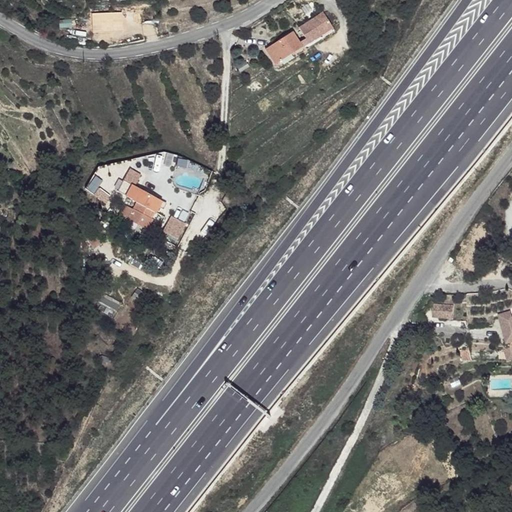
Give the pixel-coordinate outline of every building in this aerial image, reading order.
[(306,21),(305,19),(295,26),(303,37),(305,41),(329,25),(319,10),(309,17),(310,19),(306,21)] [(289,30),(262,47),(272,62),(298,45),(296,42),(289,30)] [(121,183),(130,187),(135,179),(125,175),(121,183)] [(130,187),(121,183),(115,194),(125,198),(136,204),(153,213),(156,214),(158,209),(161,202),(130,187)] [(153,213),(136,204),(132,211),(150,220),(153,213)] [(132,211),(122,206),(117,216),(127,222),(132,211)] [(150,220),(132,211),(127,222),(146,231),(151,221),(150,220)] [(185,225),(170,218),(163,232),(178,239),(185,225)] [(97,309),(115,313),(119,298),(100,294),(97,309)] [(511,317),(502,319),(508,342),(511,340),(511,317)] [(478,351),(469,353),(472,364),(478,363),(479,365),(481,364),(478,351)]
